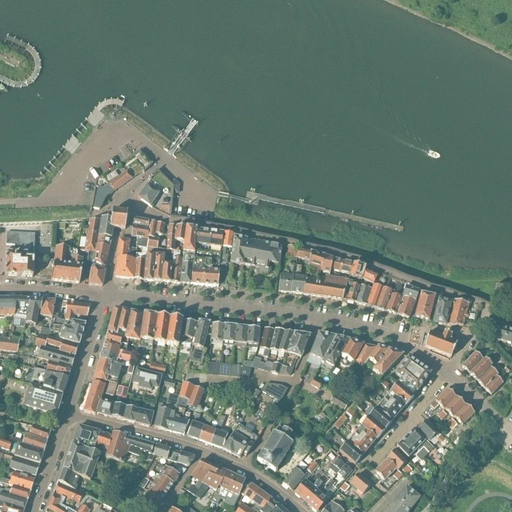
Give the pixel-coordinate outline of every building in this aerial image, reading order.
[(0,90),(12,97),(16,89),(0,81),(0,90)] [(44,167),(87,113),(77,104),(32,158),(44,167)] [(126,173),(131,180),(143,172),(137,165),(126,173)] [(122,187),(131,180),(126,173),(117,180),(122,187)] [(117,180),(107,186),(113,193),(122,187),(117,180)] [(138,199),(152,208),(157,201),(155,200),(162,190),(158,186),(151,181),(138,199)] [(113,193),(107,186),(103,189),(98,188),(93,209),(99,211),(106,198),(113,193)] [(99,229),(112,231),(113,229),(113,227),(112,227),(114,217),(115,214),(115,212),(111,212),(111,215),(111,220),(101,218),(101,221),(99,229)] [(117,229),(120,230),(121,230),(121,228),(122,228),(123,218),(123,215),(122,215),(123,213),(119,213),(115,212),(115,214),(114,217),(112,227),(113,227),(113,229),(117,229)] [(146,248),(147,248),(148,241),(147,240),(149,228),(148,228),(149,222),(134,219),(131,237),(138,238),(136,247),(138,248),(142,248),(146,248)] [(84,252),(89,252),(95,253),(96,245),(98,237),(99,229),(101,221),(89,220),(84,252)] [(147,248),(148,248),(156,249),(158,240),(154,239),(155,234),(162,236),(164,225),(149,222),(148,228),(149,228),(147,240),(148,241),(147,248)] [(174,251),(175,251),(175,248),(175,241),(174,241),(176,227),(169,226),(167,236),(166,251),(167,251),(174,251)] [(175,241),(184,242),(186,228),(176,227),(174,241),(175,241)] [(196,229),(186,228),(184,242),(183,257),(194,258),(194,251),(196,229)] [(98,237),(111,239),(112,231),(99,229),(98,237)] [(208,252),(211,232),(196,229),(194,251),(208,252)] [(208,252),(220,253),(223,233),(211,232),(208,252)] [(223,233),(220,253),(220,263),(227,264),(228,257),(225,256),(226,251),(226,247),(232,248),(234,235),(223,233)] [(98,237),(96,245),(109,248),(111,239),(98,237)] [(136,250),(128,249),(130,239),(129,238),(121,237),(119,238),(117,259),(115,278),(133,280),(135,261),(136,255),(136,250)] [(243,267),(243,266),(244,261),(243,261),(246,240),(233,238),(230,264),(243,267)] [(243,261),(244,261),(243,266),(251,268),(268,271),(269,264),(279,266),(281,247),(246,240),(243,261)] [(87,262),(89,262),(93,263),(93,262),(105,268),(109,248),(96,245),(95,253),(89,252),(87,262)] [(14,251),(6,251),(5,277),(19,277),(20,246),(15,246),(14,251)] [(27,247),(20,246),(19,277),(33,278),(33,255),(27,255),(27,247)] [(287,247),(285,254),(285,256),(297,259),(305,261),(304,265),(308,266),(309,261),(310,253),(287,247)] [(51,281),(79,284),(83,259),(77,258),(78,251),(69,250),(69,249),(55,248),(51,281)] [(146,255),(147,255),(148,252),(148,248),(147,248),(146,248),(142,248),(142,255),(136,255),(135,261),(133,280),(144,281),(146,255)] [(172,266),(170,283),(180,285),(183,259),(180,259),(180,252),(179,252),(179,248),(175,248),(175,251),(174,251),(173,255),(172,266)] [(191,286),(202,287),(204,271),(219,272),(219,266),(220,263),(220,253),(208,252),(194,251),(194,258),(192,272),(191,286)] [(309,261),(308,266),(307,271),(319,274),(320,272),(320,270),(324,257),(311,253),(310,253),(309,261)] [(155,256),(147,255),(146,255),(144,281),(153,282),(155,256)] [(153,282),(161,283),(163,265),(164,265),(164,256),(155,256),(153,282)] [(163,265),(161,283),(170,283),(172,266),(167,265),(168,257),(164,256),(164,265),(163,265)] [(180,285),(191,286),(192,272),(194,258),(183,257),(183,259),(180,285)] [(332,259),(324,257),(320,270),(320,272),(329,274),(330,270),(332,259)] [(330,270),(340,273),(342,262),(332,259),(330,270)] [(90,273),(88,285),(102,287),(105,268),(93,262),(93,263),(89,262),(88,273),(90,273)] [(353,264),(342,262),(340,273),(350,276),(353,264)] [(365,268),(353,264),(350,276),(349,277),(362,281),(362,280),(361,280),(364,271),(365,268)] [(287,277),(280,276),(278,293),(290,294),(293,266),(286,265),(285,273),(287,274),(287,277)] [(204,271),(202,287),(218,288),(218,285),(225,286),(227,267),(219,266),(219,272),(204,271)] [(293,266),(290,294),(302,295),(306,279),(300,278),(298,278),(298,275),(301,275),(301,267),(293,266)] [(318,277),(319,274),(307,271),(306,277),(306,279),(302,295),(342,301),(348,282),(348,281),(325,277),(325,278),(318,277)] [(362,280),(373,285),(374,285),(374,284),(377,276),(364,271),(361,280),(362,280)] [(373,285),(366,307),(375,309),(386,277),(382,276),(382,278),(377,277),(374,284),(374,285),(373,285)] [(386,277),(375,309),(384,312),(391,294),(397,296),(402,284),(397,281),(393,291),(392,290),(392,291),(387,289),(391,279),(386,277)] [(362,280),(362,281),(359,287),(354,303),(366,307),(373,285),(362,280)] [(353,283),(348,281),(348,282),(342,301),(354,303),(359,287),(352,285),(353,283)] [(403,296),(415,301),(419,291),(406,287),(405,290),(402,289),(399,297),(402,298),(403,296)] [(391,294),(384,312),(397,315),(402,298),(399,297),(397,296),(391,294)] [(421,294),(414,319),(428,323),(428,322),(429,323),(430,319),(429,319),(431,309),(434,310),(436,299),(434,298),(421,294)] [(402,298),(397,315),(409,319),(415,301),(403,296),(402,298)] [(0,316),(14,317),(17,299),(0,299),(0,316)] [(14,317),(14,319),(21,320),(20,327),(25,328),(25,324),(28,310),(30,300),(17,299),(14,317)] [(433,324),(445,326),(451,303),(439,300),(436,299),(434,310),(436,311),(433,324)] [(42,301),(30,300),(28,310),(25,324),(35,327),(38,311),(41,311),(42,301)] [(42,301),(41,311),(40,316),(51,319),(50,326),(51,326),(56,327),(57,320),(58,316),(52,315),(55,302),(42,301)] [(453,301),(446,326),(463,327),(465,319),(467,319),(468,316),(466,316),(468,305),(453,301)] [(65,314),(64,321),(70,322),(73,323),(73,322),(75,314),(87,317),(91,305),(67,303),(65,314)] [(114,310),(108,332),(117,334),(118,332),(117,331),(122,312),(114,310)] [(125,334),(131,314),(122,312),(117,331),(118,332),(125,334)] [(143,316),(131,314),(125,334),(124,339),(125,339),(125,340),(139,343),(143,316)] [(151,351),(153,343),(157,318),(143,316),(139,343),(138,349),(151,351)] [(153,343),(165,345),(169,320),(157,318),(153,343)] [(59,328),(81,336),(85,325),(73,322),(73,323),(70,322),(64,321),(60,320),(57,320),(56,327),(59,327),(59,328)] [(182,322),(169,320),(165,345),(178,347),(178,346),(182,322)] [(182,322),(178,346),(192,348),(198,323),(182,322)] [(211,338),(212,325),(198,323),(192,348),(189,362),(197,364),(202,365),(205,354),(206,351),(203,350),(206,337),(211,338)] [(224,326),(212,325),(211,338),(211,342),(222,343),(224,326)] [(59,327),(56,327),(51,326),(50,331),(61,333),(59,340),(69,343),(78,346),(81,336),(59,328),(59,327)] [(234,344),(236,327),(224,326),(222,343),(234,344)] [(236,327),(234,344),(246,345),(247,328),(236,327)] [(248,328),(247,328),(246,345),(245,348),(252,349),(252,353),(256,353),(258,346),(258,340),(259,330),(248,328)] [(511,347),(511,331),(499,328),(495,340),(511,344),(510,347),(511,347)] [(49,330),(44,329),(42,329),(40,336),(48,339),(49,330)] [(268,358),(269,351),(274,331),(264,330),(259,349),(264,350),(263,357),(268,358)] [(269,351),(278,353),(284,333),(274,331),(269,351)] [(117,337),(117,334),(108,332),(107,335),(105,342),(120,346),(120,345),(122,338),(117,337)] [(425,347),(449,358),(451,358),(456,344),(449,341),(451,335),(444,332),(441,339),(429,333),(425,347)] [(281,359),(284,360),(294,334),(284,333),(278,353),(283,354),(281,359)] [(284,360),(282,366),(278,376),(290,377),(297,358),(301,359),(309,337),(294,334),(284,360)] [(0,350),(17,353),(18,345),(21,346),(22,342),(23,337),(11,335),(11,340),(0,338),(0,350)] [(318,369),(321,364),(335,338),(318,335),(309,357),(306,363),(315,367),(318,369)] [(35,346),(41,348),(45,349),(46,346),(56,348),(55,352),(74,358),(78,348),(68,345),(48,339),(40,336),(38,336),(35,346)] [(330,374),(339,359),(349,342),(335,338),(321,364),(323,365),(321,368),(330,374)] [(350,366),(353,362),(362,345),(349,341),(349,342),(339,359),(339,361),(339,363),(340,365),(342,366),(344,368),(346,368),(349,367),(350,366)] [(105,342),(102,353),(118,357),(117,360),(130,364),(132,355),(126,354),(127,346),(120,345),(120,346),(105,342)] [(362,368),(368,361),(377,348),(362,345),(353,362),(362,368)] [(37,359),(49,362),(71,369),(74,358),(55,352),(45,349),(41,348),(37,359)] [(387,373),(402,357),(402,356),(377,348),(368,361),(375,366),(372,371),(380,379),(386,373),(387,373)] [(483,360),(475,352),(461,367),(469,374),(483,360)] [(112,364),(106,383),(105,387),(102,395),(113,397),(121,369),(122,364),(130,364),(117,360),(118,357),(102,353),(99,361),(112,364)] [(7,362),(16,364),(18,357),(9,356),(7,362)] [(251,368),(252,368),(263,371),(266,365),(260,363),(261,360),(254,358),(254,359),(251,368)] [(401,380),(406,384),(419,366),(407,358),(395,375),(401,380)] [(477,382),(490,368),(494,364),(497,361),(496,360),(490,365),(485,359),(483,360),(469,374),(477,382)] [(103,383),(106,383),(112,364),(99,361),(93,379),(103,383)] [(39,366),(38,371),(67,379),(71,369),(49,362),(47,368),(39,366)] [(266,362),(266,365),(263,371),(270,373),(273,364),(266,362)] [(243,367),(240,367),(239,378),(248,379),(252,368),(251,368),(248,368),(249,364),(243,363),(243,367)] [(149,372),(159,374),(161,366),(150,364),(150,365),(149,372)] [(218,376),(219,365),(209,364),(207,375),(218,376)] [(278,376),(282,366),(273,364),(270,373),(278,376)] [(230,366),(219,365),(218,376),(229,377),(230,366)] [(239,378),(240,367),(230,366),(229,377),(239,378)] [(430,374),(419,366),(406,384),(415,392),(417,393),(430,374)] [(484,390),(496,378),(498,376),(490,368),(477,382),(484,390)] [(30,385),(30,386),(62,395),(67,379),(38,371),(32,369),(32,370),(29,369),(26,377),(25,381),(31,383),(30,386),(30,385)] [(143,390),(147,374),(133,370),(130,383),(139,385),(138,389),(143,390)] [(161,377),(147,374),(143,390),(151,392),(152,389),(158,390),(161,377)] [(319,390),(322,384),(313,378),(309,384),(319,390)] [(496,378),(484,390),(491,396),(503,384),(496,378)] [(401,380),(397,384),(412,396),(415,392),(406,384),(401,380)] [(163,386),(174,389),(175,384),(165,381),(163,386)] [(381,384),(386,389),(389,385),(384,381),(381,384)] [(93,383),(88,398),(100,401),(102,395),(105,387),(93,383)] [(176,408),(185,411),(186,407),(188,401),(188,402),(194,387),(183,383),(183,385),(179,398),(176,408)] [(160,406),(157,419),(154,429),(165,432),(168,421),(172,421),(176,408),(179,398),(183,385),(178,384),(175,396),(169,395),(166,407),(160,406)] [(281,386),(266,384),(261,391),(280,402),(287,390),(281,386)] [(406,407),(413,398),(412,396),(397,384),(389,393),(390,393),(405,407),(406,407)] [(62,395),(30,386),(27,397),(24,407),(56,416),(62,395)] [(118,387),(116,396),(126,399),(129,389),(118,387)] [(188,401),(186,407),(197,410),(200,400),(204,391),(194,387),(188,402),(188,401)] [(444,410),(455,398),(447,390),(430,407),(434,411),(439,406),(444,411),(444,410)] [(398,415),(405,407),(390,393),(383,401),(398,415)] [(343,411),(347,405),(334,396),(330,402),(343,411)] [(95,416),(96,414),(100,401),(88,398),(83,413),(95,416)] [(456,398),(455,398),(444,410),(453,418),(454,418),(453,417),(465,406),(456,398)] [(109,418),(122,421),(126,408),(119,406),(121,401),(116,399),(114,405),(112,404),(109,418)] [(96,414),(109,418),(112,404),(100,401),(96,414)] [(398,415),(383,401),(376,410),(391,423),(398,415)] [(122,421),(136,424),(139,411),(132,409),(133,404),(129,403),(127,408),(126,408),(122,421)] [(356,407),(361,412),(364,408),(359,404),(356,407)] [(453,417),(454,418),(462,426),(474,414),(465,405),(465,406),(453,417)] [(168,421),(165,432),(184,436),(189,420),(183,418),(185,411),(176,408),(172,421),(168,421)] [(392,423),(391,423),(376,410),(375,409),(368,418),(384,432),(392,423)] [(153,415),(139,411),(136,424),(149,428),(153,415)] [(437,417),(441,421),(446,416),(442,411),(437,417)] [(384,432),(368,418),(360,427),(361,427),(376,440),(377,441),(384,432)] [(456,424),(451,419),(446,424),(451,429),(456,424)] [(438,433),(426,421),(417,430),(429,442),(438,433)] [(187,437),(198,441),(203,428),(192,423),(190,427),(187,437)] [(233,434),(222,450),(230,455),(231,454),(240,459),(242,455),(246,457),(258,438),(250,433),(243,429),(243,428),(238,425),(232,434),(233,434)] [(29,436),(47,443),(50,432),(32,426),(29,436)] [(257,461),(275,473),(276,472),(277,472),(277,471),(276,471),(279,465),(280,466),(281,465),(280,465),(283,459),(284,460),(285,459),(284,458),(287,453),(288,453),(289,453),(288,452),(291,447),(292,447),(292,446),(291,446),(296,438),(278,426),(273,435),(272,434),(272,435),(273,435),(269,441),(268,440),(268,441),(269,442),(265,447),(264,446),(264,447),(265,448),(262,453),(261,453),(260,453),(261,454),(258,460),(257,459),(256,460),(257,460),(257,461)] [(95,446),(100,433),(78,427),(72,444),(93,452),(95,446)] [(369,449),(376,440),(361,427),(354,435),(369,449)] [(203,428),(198,441),(210,446),(215,432),(203,428)] [(414,429),(405,438),(417,450),(426,441),(414,429)] [(210,446),(222,450),(227,437),(215,432),(210,446)] [(100,433),(95,446),(101,449),(107,452),(112,437),(100,433)] [(443,433),(436,440),(441,445),(448,438),(443,433)] [(33,451),(44,454),(47,443),(29,436),(25,434),(23,441),(10,437),(8,442),(11,444),(18,446),(33,450),(33,451)] [(123,445),(125,437),(113,434),(112,437),(107,452),(106,458),(123,464),(127,453),(129,447),(123,445)] [(362,457),(369,449),(354,435),(347,443),(362,457)] [(154,445),(140,441),(125,437),(123,445),(129,447),(127,453),(140,457),(142,452),(151,455),(154,445)] [(8,442),(0,438),(0,448),(9,451),(11,444),(8,442)] [(396,447),(398,448),(408,459),(417,450),(405,438),(396,447)] [(362,457),(347,443),(339,452),(355,466),(363,457),(362,457)] [(99,455),(93,452),(72,444),(67,457),(95,467),(100,455),(99,455)] [(30,462),(40,465),(44,454),(33,451),(33,450),(18,446),(14,457),(30,462)] [(167,460),(172,462),(176,452),(156,446),(153,456),(151,455),(148,460),(152,462),(155,456),(167,460)] [(424,448),(419,452),(424,458),(429,453),(424,448)] [(445,450),(441,454),(446,459),(450,455),(445,450)] [(387,461),(396,470),(398,472),(407,463),(395,451),(386,460),(387,461)] [(193,462),(194,457),(176,452),(172,462),(177,464),(188,467),(188,468),(189,467),(193,462)] [(424,458),(419,452),(415,456),(420,462),(424,458)] [(26,474),(36,477),(39,467),(30,464),(0,454),(0,462),(10,466),(9,469),(26,474)] [(95,467),(67,457),(63,470),(80,477),(90,482),(95,467)] [(335,462),(342,468),(345,465),(337,459),(335,462)] [(187,491),(194,496),(208,475),(214,478),(219,469),(201,461),(190,476),(198,482),(194,489),(190,486),(187,491)] [(384,482),(396,470),(387,461),(375,473),(384,482)] [(297,467),(286,479),(282,484),(292,492),(298,484),(301,487),(305,482),(311,474),(317,467),(313,463),(307,470),(305,469),(307,467),(301,462),(297,467)] [(340,471),(345,475),(342,479),(344,481),(352,472),(345,465),(342,468),(341,469),(340,471)] [(159,476),(174,484),(180,476),(165,468),(159,476)] [(208,475),(194,496),(200,500),(206,491),(208,488),(216,492),(218,488),(217,488),(219,483),(221,484),(226,473),(219,469),(214,478),(208,475)] [(80,477),(63,470),(58,484),(74,491),(80,477)] [(305,482),(301,487),(294,494),(301,501),(323,475),(325,473),(322,471),(321,472),(321,471),(317,476),(309,485),(305,482)] [(398,472),(393,477),(397,481),(402,475),(398,472)] [(0,483),(13,487),(30,492),(35,480),(34,480),(25,477),(13,473),(10,482),(1,479),(0,482),(0,483)] [(220,500),(224,502),(235,477),(226,473),(221,484),(219,483),(217,488),(218,488),(216,492),(215,496),(211,502),(217,505),(220,500)] [(371,486),(358,475),(350,485),(362,496),(371,486)] [(174,484),(159,476),(153,484),(168,492),(174,484)] [(224,503),(228,505),(234,507),(239,497),(240,494),(243,496),(251,485),(245,481),(235,477),(224,502),(224,503)] [(144,479),(139,487),(143,490),(149,482),(144,479)] [(320,479),(302,501),(309,507),(319,494),(316,491),(324,482),(320,479)] [(323,497),(331,488),(335,483),(332,480),(319,494),(309,507),(314,511),(317,511),(327,501),(323,497)] [(58,484),(53,495),(65,500),(78,505),(83,495),(82,494),(78,493),(74,491),(58,484)] [(168,492),(153,484),(147,492),(162,500),(168,492)] [(349,488),(344,484),(339,489),(344,493),(349,488)] [(260,511),(271,499),(251,485),(243,496),(255,505),(252,509),(255,511),(260,511)] [(125,492),(130,495),(134,488),(130,486),(125,492)] [(0,493),(27,501),(30,492),(13,487),(11,491),(5,489),(4,491),(0,489),(0,493)] [(409,511),(419,499),(405,488),(386,511),(409,511)] [(162,500),(147,492),(140,502),(156,508),(162,500)] [(0,504),(23,511),(27,501),(0,493),(0,504)] [(67,511),(69,511),(70,511),(76,511),(80,507),(78,506),(78,505),(65,500),(53,495),(51,499),(46,511),(67,511)] [(70,511),(69,511),(67,511),(101,511),(99,511),(102,505),(93,500),(83,495),(78,505),(78,506),(80,507),(76,511),(70,511)] [(260,511),(272,511),(278,506),(271,499),(260,511)] [(342,511),(331,502),(322,511),(342,511)]
